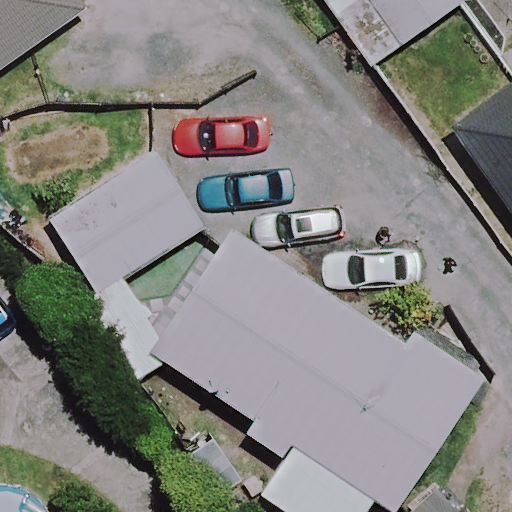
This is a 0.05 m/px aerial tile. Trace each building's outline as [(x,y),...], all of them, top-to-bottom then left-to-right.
[(0,0),(0,68),(86,10),(78,0),(0,0)] [(457,6),(453,0),(319,0),(366,68),(457,6)] [(511,85),(448,131),(511,222),(511,85)] [(200,228),(150,153),(45,225),(96,299),(200,228)] [(392,511),(470,393),(227,235),(147,357),(385,511),(392,511)]
